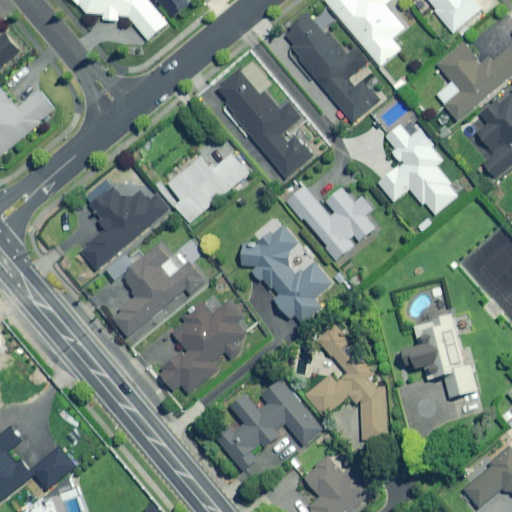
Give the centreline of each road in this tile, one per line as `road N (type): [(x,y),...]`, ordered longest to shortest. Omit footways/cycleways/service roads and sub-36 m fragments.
road 1 (secondary): [(0,247),(216,511)]
road 2 (tertiary): [(262,0),(124,112)]
road 3 (tertiary): [(124,112),(0,219)]
road 4 (residential): [(28,0),(124,112)]
